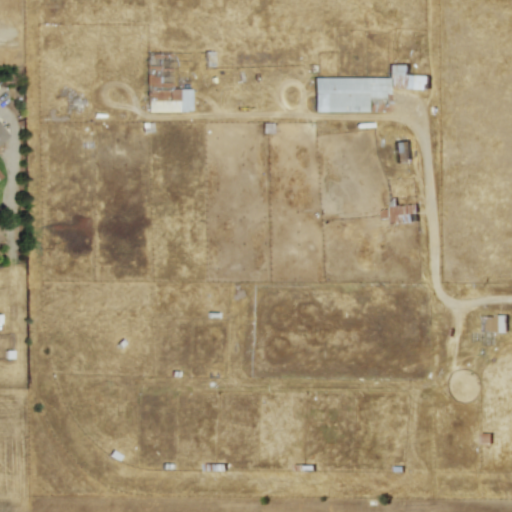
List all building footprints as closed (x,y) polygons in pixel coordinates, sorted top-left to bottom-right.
[(311,112),(387,113),(387,88),(425,89),(426,75),(406,75),(406,64),(386,64),(386,78),(311,77),(311,112)] [(189,89),(167,89),(166,80),(146,81),(146,112),(189,112),(189,89)] [(408,161),(407,141),(392,142),(393,162),(408,161)] [(399,206),(389,206),(389,222),(399,221),(399,206)] [(481,332),(505,332),(505,316),(481,316),(481,332)]
